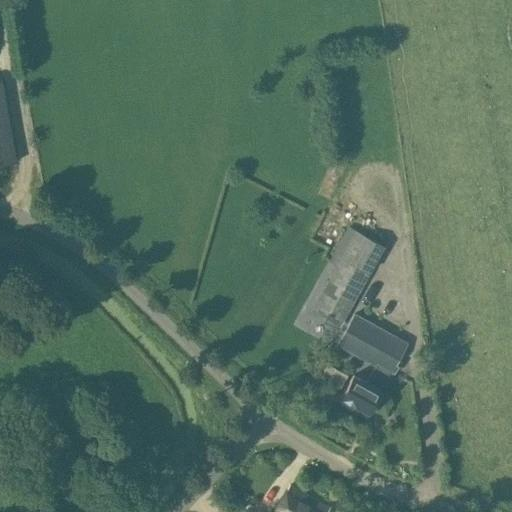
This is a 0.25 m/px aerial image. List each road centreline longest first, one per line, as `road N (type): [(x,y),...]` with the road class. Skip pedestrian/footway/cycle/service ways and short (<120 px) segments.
road 1 (unclassified): [(266,421),(97,260),(61,235),(0,211)]
road 2 (unclassified): [(438,511),(266,421)]
road 3 (unclassified): [(173,511),(266,421)]
